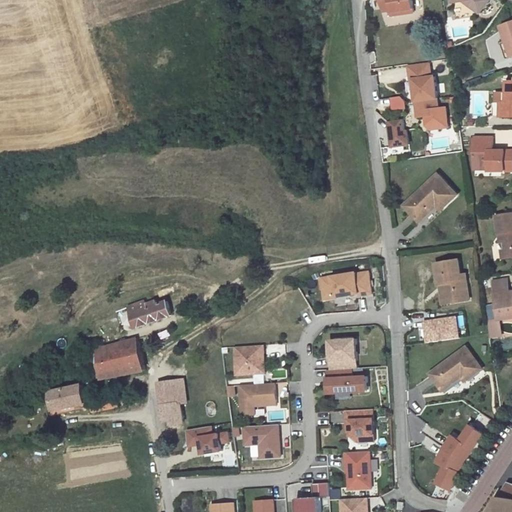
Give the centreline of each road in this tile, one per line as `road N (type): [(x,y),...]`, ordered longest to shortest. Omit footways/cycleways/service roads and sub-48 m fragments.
road 1 (residential): [(165,486),(295,474),(309,456),(311,330),(333,320),(393,316)]
road 2 (residential): [(355,0),(393,316)]
road 3 (residential): [(393,316),(407,493),(451,511)]
